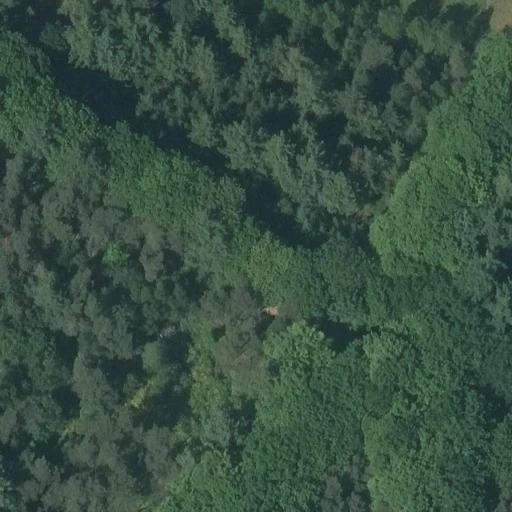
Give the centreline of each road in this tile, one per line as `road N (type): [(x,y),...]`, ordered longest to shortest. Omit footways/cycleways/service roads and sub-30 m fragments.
road 1 (track): [(243,511),(388,318)]
road 2 (track): [(388,318),(511,157)]
road 3 (track): [(388,318),(418,403),(436,511)]
